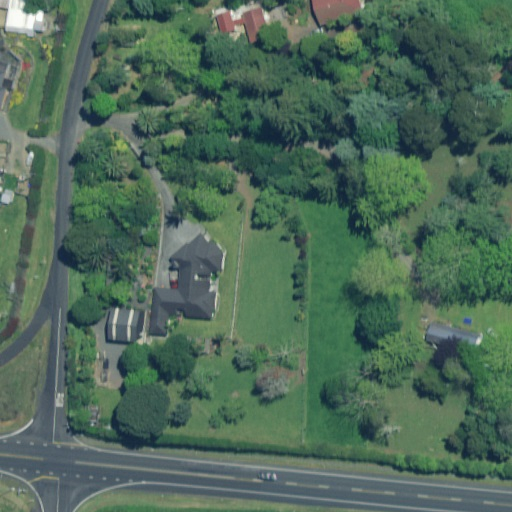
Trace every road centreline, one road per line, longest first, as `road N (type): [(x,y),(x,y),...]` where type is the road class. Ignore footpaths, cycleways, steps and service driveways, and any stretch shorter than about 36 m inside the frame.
road 1 (primary): [(54,460),(511,503)]
road 2 (unclassified): [(100,0),(65,165),(60,279)]
road 3 (unclassified): [(60,279),(54,460)]
